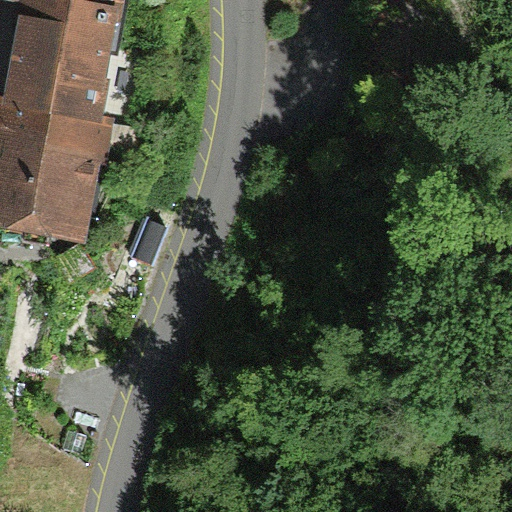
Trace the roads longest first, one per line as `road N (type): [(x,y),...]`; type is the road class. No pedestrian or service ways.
road 1 (residential): [(245,84),(218,219),(143,419),(121,511)]
road 2 (residential): [(245,84),(301,79),(332,0)]
